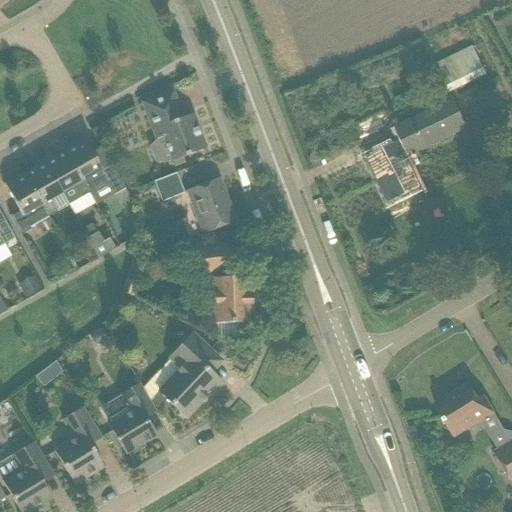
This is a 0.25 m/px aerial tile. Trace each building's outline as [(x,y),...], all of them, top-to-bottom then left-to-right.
[(435,65),(449,93),(486,75),(472,47),(435,65)] [(141,103),(148,122),(155,140),(162,138),(171,162),(206,149),(193,114),(182,118),(172,91),(141,103)] [(452,100),(408,121),(422,150),(466,129),(452,100)] [(84,141),(65,152),(88,193),(107,183),(120,206),(131,200),(101,148),(91,154),(84,141)] [(379,183),(389,203),(419,188),(397,144),(371,157),(382,180),(379,183)] [(50,156),(42,160),(62,194),(61,194),(68,205),(88,193),(65,152),(52,159),(50,156)] [(36,168),(24,175),(47,216),(56,211),(50,200),(61,194),(62,194),(42,160),(35,165),(36,168)] [(153,182),(161,203),(184,194),(176,174),(153,182)] [(47,216),(24,175),(5,186),(19,211),(9,217),(20,236),(30,230),(28,227),(47,216)] [(187,192),(203,233),(234,222),(218,180),(187,192)] [(0,246),(14,239),(0,213),(0,246)] [(115,249),(109,239),(103,242),(98,232),(87,238),(93,249),(98,259),(115,249)] [(204,307),(192,308),(190,308),(189,308),(187,309),(185,311),(184,313),(184,314),(183,316),(184,318),(184,319),(184,320),(185,321),(186,322),(187,323),(188,324),(190,325),(192,325),(251,323),(250,278),(233,278),(229,245),(196,249),(199,274),(203,274),(204,307)] [(98,259),(93,249),(83,255),(89,264),(98,259)] [(121,294),(134,297),(147,257),(135,253),(121,294)] [(35,277),(20,285),(28,299),(43,291),(35,277)] [(209,398),(221,385),(211,373),(210,374),(206,370),(217,358),(192,334),(173,355),(184,365),(158,393),(185,418),(203,400),(201,398),(205,393),(209,398)] [(130,413),(108,426),(125,455),(155,437),(144,419),(155,412),(145,395),(139,384),(120,395),(130,413)] [(449,401),(436,408),(454,438),(493,414),(484,397),(478,400),(468,385),(447,397),(449,401)] [(103,468),(89,446),(101,439),(82,408),(62,420),(71,437),(65,440),(67,443),(53,451),(74,486),(103,468)] [(511,441),(493,453),(511,483),(511,441)] [(1,481),(12,499),(19,511),(29,511),(51,499),(42,483),(54,476),(44,459),(34,442),(11,456),(20,469),(1,481)]
